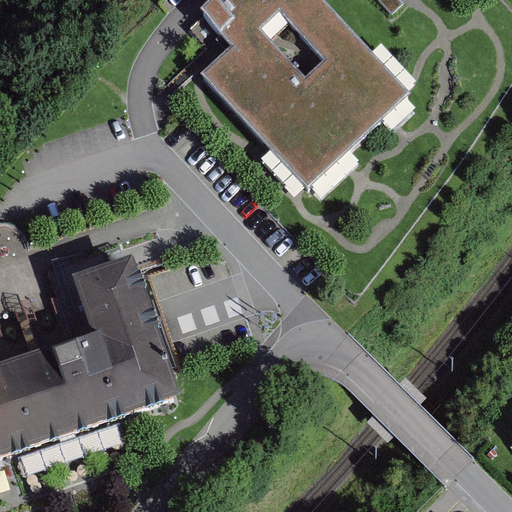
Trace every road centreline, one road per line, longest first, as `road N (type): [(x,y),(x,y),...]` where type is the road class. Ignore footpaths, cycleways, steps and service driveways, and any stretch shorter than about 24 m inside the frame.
road 1 (residential): [(310,341),(297,307),(155,150),(141,80),(197,0)]
road 2 (residential): [(502,511),(337,350),(310,341)]
road 3 (residential): [(148,511),(285,356),(310,341)]
